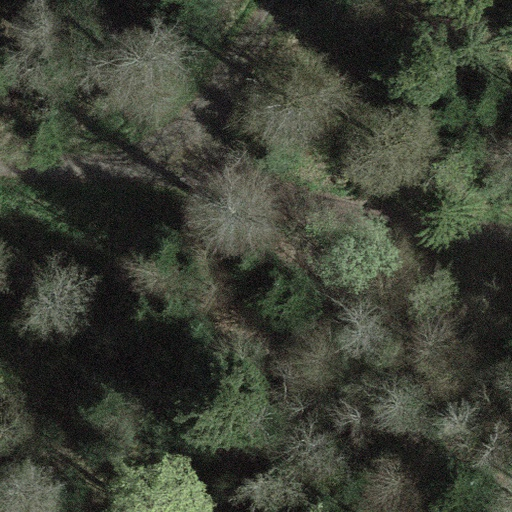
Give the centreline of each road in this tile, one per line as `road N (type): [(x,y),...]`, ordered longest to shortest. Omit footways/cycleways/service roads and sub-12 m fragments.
road 1 (track): [(0,158),(134,168),(511,236)]
road 2 (track): [(134,168),(260,0)]
